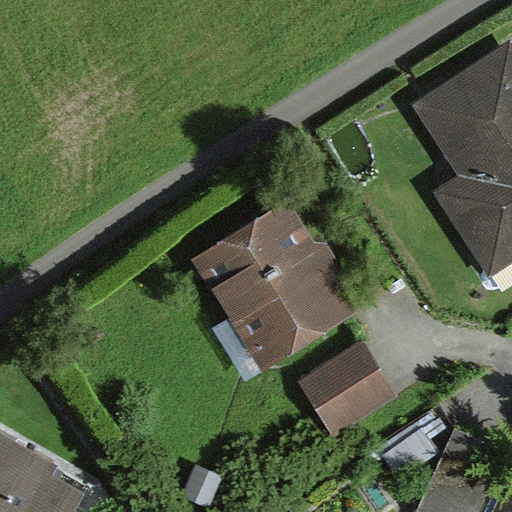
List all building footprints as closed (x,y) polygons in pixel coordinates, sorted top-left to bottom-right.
[(446,200),(493,277),(511,264),(511,53),(430,103),(477,181),(446,200)] [(214,262),(272,358),(349,311),(291,215),(214,262)] [(302,376),(334,436),(403,400),(370,340),(302,376)] [(0,430),(0,511),(61,511),(76,487),(40,468),(47,456),(0,430)] [(443,473),(424,511),(478,511),(487,494),(443,473)] [(511,511),(511,475),(494,511),(511,511)]
